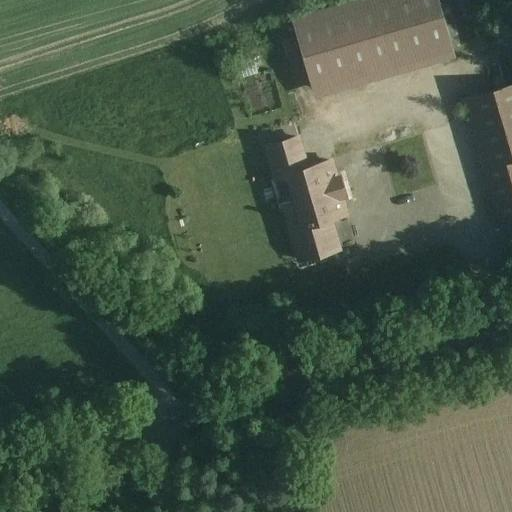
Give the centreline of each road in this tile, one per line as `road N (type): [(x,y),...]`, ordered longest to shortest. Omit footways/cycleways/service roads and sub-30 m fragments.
road 1 (unclassified): [(511,312),(178,417)]
road 2 (track): [(178,417),(154,362),(0,192)]
road 3 (unclassified): [(178,417),(0,468)]
